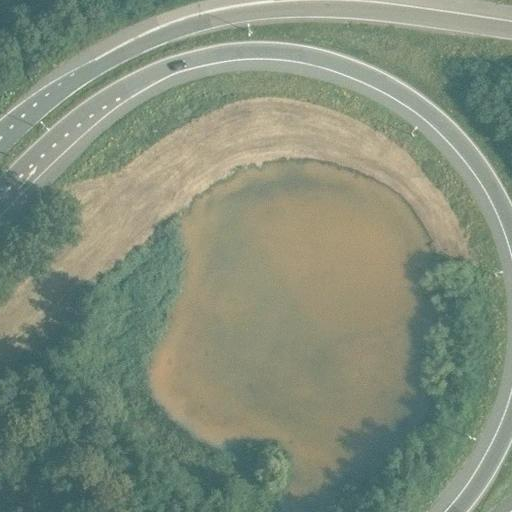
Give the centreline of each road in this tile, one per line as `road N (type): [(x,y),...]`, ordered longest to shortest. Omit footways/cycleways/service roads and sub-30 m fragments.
road 1 (motorway): [(0,189),(63,128),(153,73),(222,54),(290,54),(332,63),(410,100),(471,156),(511,227)]
road 2 (motorway): [(511,32),(332,11),(220,19),(106,61),(0,145)]
